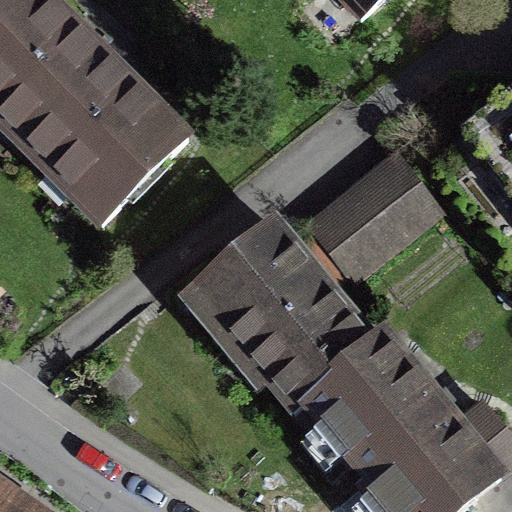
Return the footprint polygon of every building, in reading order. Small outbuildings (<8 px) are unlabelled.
[(186,142),(43,0),(2,0),(0,2),(0,114),(55,170),(59,167),(81,189),(73,196),(102,225),(186,142)] [(382,0),(343,0),(361,19),(382,0)] [(511,150),(511,132),(503,139),(511,150)] [(440,209),(398,159),(313,230),(318,236),(295,255),(329,295),(350,277),(353,282),(440,209)] [(295,255),(274,230),(188,301),(220,340),(227,333),(294,412),(382,339),(381,337),(371,345),(329,295),(295,255)] [(366,487),(386,511),(462,511),(511,471),(511,441),(484,408),(458,429),(451,420),(453,418),(434,395),(431,397),(382,339),(294,412),(295,414),(307,404),(372,482),(366,487)] [(33,511),(16,500),(15,502),(0,492),(0,511),(33,511)]
